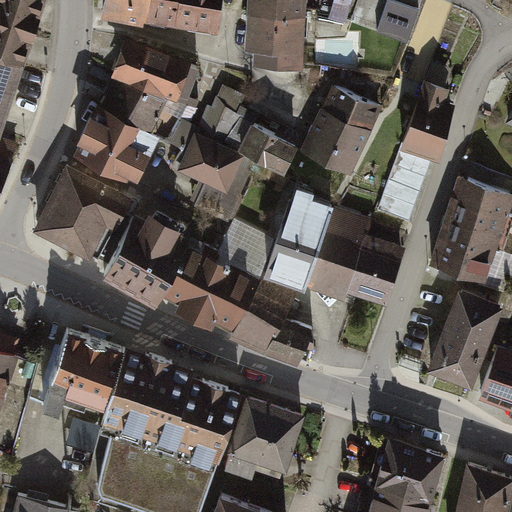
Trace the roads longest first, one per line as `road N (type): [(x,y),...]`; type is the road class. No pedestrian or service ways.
road 1 (secondary): [(3,259),(371,404)]
road 2 (residential): [(371,404),(484,66),(511,41)]
road 3 (residential): [(3,259),(55,123),(78,24)]
road 4 (residential): [(78,24),(232,54)]
road 5 (secondary): [(371,404),(511,448)]
